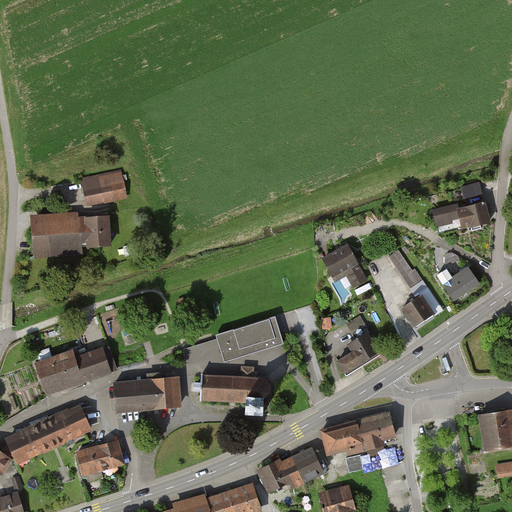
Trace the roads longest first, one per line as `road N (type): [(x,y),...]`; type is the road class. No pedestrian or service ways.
road 1 (primary): [(139,497),(269,447),(389,376)]
road 2 (residential): [(0,349),(14,214),(0,103)]
road 3 (residential): [(0,431),(93,395),(107,425),(126,429),(134,445),(139,497)]
road 4 (residential): [(511,125),(498,249),(507,294)]
road 5 (primary): [(389,376),(507,294)]
road 6 (unclassified): [(389,376),(409,392),(511,382)]
